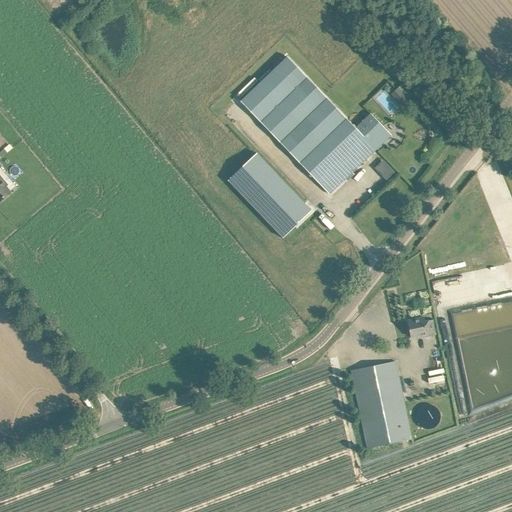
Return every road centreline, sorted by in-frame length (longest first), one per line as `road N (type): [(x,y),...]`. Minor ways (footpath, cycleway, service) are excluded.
road 1 (tertiary): [(127,420),(320,344),(511,97)]
road 2 (unclassified): [(127,420),(0,268)]
road 3 (tertiary): [(0,466),(127,420)]
